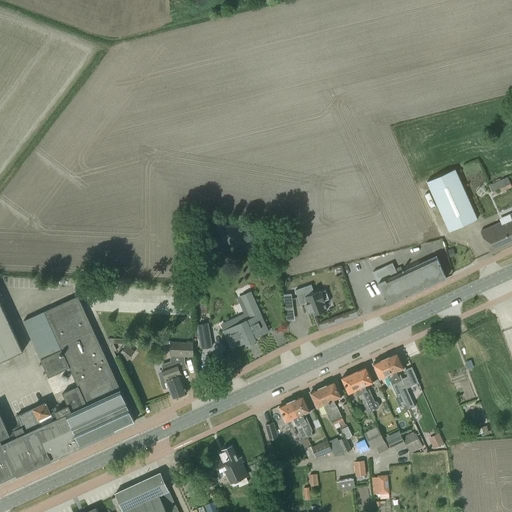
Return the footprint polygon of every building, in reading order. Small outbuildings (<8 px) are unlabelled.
[(477,219),(455,171),(427,184),(449,232),(477,219)] [(511,187),(507,177),(489,184),(494,195),(511,187)] [(511,213),(510,214),(511,219),(502,224),(501,222),(481,231),(491,253),(511,243),(511,213)] [(382,268),(373,272),(388,305),(446,278),(437,258),(405,272),(402,265),(394,268),(392,263),(382,268)] [(324,301),(329,299),(325,290),(321,292),(321,291),(320,292),(320,291),(308,295),(305,287),(295,290),(301,304),(307,302),(307,305),(306,305),(308,312),(313,311),(315,314),(327,310),(326,307),(326,306),(325,304),(323,301),(324,301)] [(254,338),(268,332),(250,292),(241,296),(251,318),(223,331),(231,349),(245,342),(245,343),(246,343),(247,345),(255,341),(254,339),(255,339),(254,338)] [(293,308),(291,293),(283,294),(285,309),(293,308)] [(72,449),(135,421),(79,296),(44,311),(62,350),(41,359),(49,377),(70,368),(78,386),(63,393),(69,406),(55,412),(58,418),(42,425),(34,408),(17,415),(22,427),(14,430),(17,437),(2,443),(1,439),(10,435),(0,412),(0,482),(51,459),(55,461),(58,459),(60,455),(67,452),(68,453),(73,451),(72,449)] [(0,301),(0,361),(23,351),(0,301)] [(62,350),(44,311),(24,321),(41,359),(62,350)] [(198,323),(199,347),(209,347),(208,323),(198,323)] [(194,356),(193,343),(171,342),(170,355),(194,356)] [(134,351),(126,345),(119,354),(127,360),(134,351)] [(385,358),(401,393),(408,409),(414,407),(407,389),(420,382),(412,366),(405,370),(407,377),(401,380),(397,371),(404,368),(397,352),(385,358)] [(397,395),(401,393),(385,358),(373,363),(380,379),(388,375),(397,395)] [(186,393),(180,376),(179,376),(178,375),(180,374),(177,365),(175,365),(174,361),(162,365),(164,370),(162,370),(163,372),(162,373),(163,377),(165,378),(165,379),(167,379),(168,380),(166,381),(173,398),(186,393)] [(366,367),(354,372),(374,416),(372,412),(377,409),(379,408),(379,406),(379,404),(377,402),(376,402),(375,402),(367,385),(373,382),(366,367)] [(374,416),(354,372),(342,378),(349,393),(356,390),(369,418),(374,416)] [(334,381),(322,387),(339,423),(343,421),(334,400),(341,396),(334,381)] [(339,423),(322,387),(310,392),(317,407),(322,405),(329,419),(331,418),(334,425),(339,423)] [(303,395),(291,401),(307,437),(312,435),(303,414),(310,411),(303,395)] [(307,437),(291,401),(279,406),(283,415),(289,429),(297,425),(302,438),(300,439),(304,449),(311,445),(307,437)] [(35,407),(40,418),(51,413),(46,402),(35,407)] [(353,412),(349,403),(342,406),(347,415),(353,412)] [(265,425),(270,440),(277,438),(273,423),(265,425)] [(349,425),(344,427),(348,438),(353,435),(349,425)] [(377,448),(379,453),(388,449),(386,445),(386,444),(379,427),(365,433),(372,450),(377,448)] [(390,448),(404,441),(402,437),(399,431),(385,437),(390,448)] [(402,437),(404,441),(406,440),(411,452),(422,446),(416,434),(414,434),(413,432),(402,437)] [(444,445),(439,434),(429,439),(434,449),(444,445)] [(338,440),(344,453),(351,449),(345,437),(338,440)] [(312,448),(316,458),(332,451),(328,441),(312,448)] [(367,446),(364,441),(357,445),(360,451),(367,446)] [(248,482),(245,476),(247,475),(241,462),(243,462),(241,457),(237,459),(232,446),(223,450),(224,451),(220,453),(223,460),(218,462),(222,470),(226,469),(234,486),(239,483),(240,486),(248,482)] [(355,462),(357,476),(365,475),(363,461),(355,462)] [(178,511),(176,507),(168,511),(160,495),(169,491),(160,472),(133,485),(126,488),(124,489),(115,493),(116,496),(111,498),(117,511),(98,511),(96,508),(89,511),(87,511),(178,511)] [(378,476),(380,494),(389,494),(387,475),(378,476)] [(260,478),(262,492),(269,491),(266,477),(260,478)] [(355,489),(353,479),(338,481),(339,492),(355,489)] [(219,511),(215,501),(205,505),(208,511),(219,511)]
